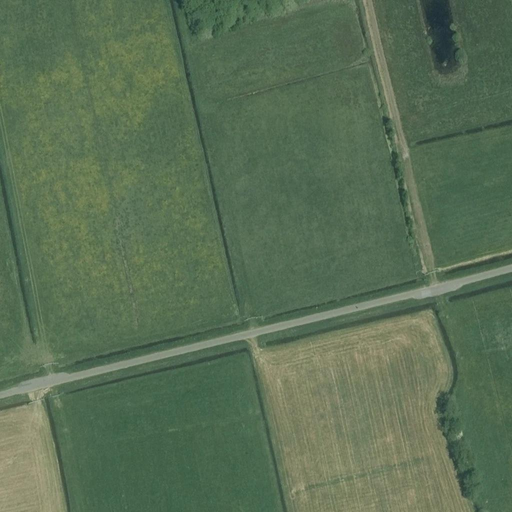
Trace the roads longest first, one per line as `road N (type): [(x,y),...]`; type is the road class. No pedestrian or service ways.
road 1 (track): [(252,335),(183,0)]
road 2 (track): [(432,292),(366,0)]
